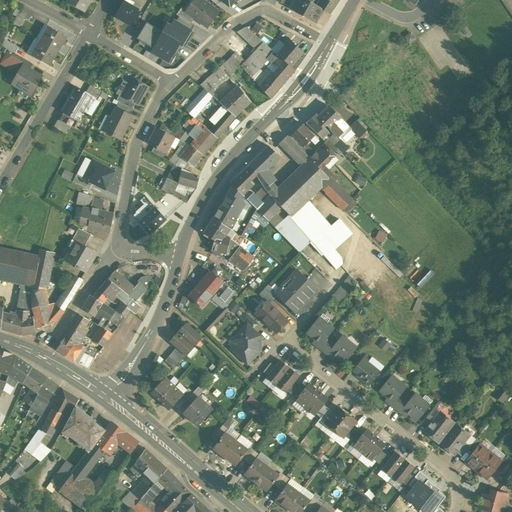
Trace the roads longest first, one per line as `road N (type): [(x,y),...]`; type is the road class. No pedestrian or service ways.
road 1 (tertiary): [(177,263),(214,179),(306,79),(328,40)]
road 2 (residential): [(453,511),(457,495),(444,470),(283,340)]
road 3 (residential): [(328,40),(265,7),(230,26),(169,82)]
road 4 (residential): [(169,82),(133,150),(115,248)]
road 5 (residential): [(89,34),(0,181)]
road 6 (secondary): [(240,511),(110,400)]
road 7 (tertiary): [(110,400),(157,323),(177,263)]
road 8 (secondary): [(110,400),(0,339)]
